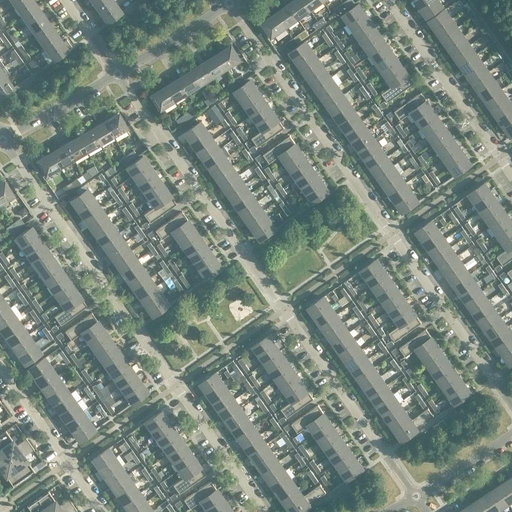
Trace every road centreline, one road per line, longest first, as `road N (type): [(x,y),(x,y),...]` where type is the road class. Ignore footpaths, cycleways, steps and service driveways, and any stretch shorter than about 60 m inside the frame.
road 1 (residential): [(416,496),(117,73)]
road 2 (residential): [(511,408),(228,2)]
road 3 (residential): [(264,511),(4,138)]
road 4 (residential): [(511,177),(387,0)]
road 5 (residential): [(101,511),(0,370)]
road 6 (residential): [(117,73),(228,2)]
road 7 (residential): [(4,138),(117,73)]
